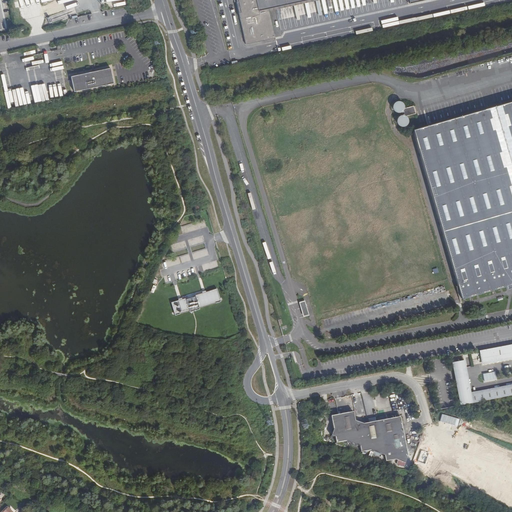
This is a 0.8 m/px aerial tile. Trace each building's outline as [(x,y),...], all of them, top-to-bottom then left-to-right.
[(235,0),(245,44),(262,41),(255,11),(307,0),(408,0),(410,4),(425,0),(235,0)] [(70,76),(74,92),(113,83),(110,68),(70,76)] [(511,100),(413,129),(461,299),(511,284),(511,100)] [(396,112),(399,112),(401,111),(403,109),(403,107),(403,104),(402,102),(399,101),(397,101),(394,101),(393,103),(392,106),(392,108),(394,110),(396,112)] [(403,108),(405,116),(415,113),(413,106),(403,108)] [(400,126),(402,126),(405,125),(407,123),(407,121),(407,118),(405,116),(403,115),(401,115),(398,115),(397,117),(396,120),(396,122),(398,124),(400,126)] [(444,286),(416,293),(416,294),(414,295),(416,300),(428,297),(427,294),(445,290),(444,286)] [(218,288),(171,302),(174,317),(223,302),(218,288)] [(303,315),(309,314),(306,304),(301,306),(303,315)] [(511,344),(480,351),(482,363),(493,361),(492,359),(497,358),(497,360),(511,357),(511,344)] [(463,361),(453,363),(455,370),(465,368),(463,361)] [(467,378),(465,368),(455,370),(456,380),(467,378)] [(483,373),(484,382),(497,380),(496,372),(483,373)] [(467,378),(456,380),(462,405),(511,395),(511,387),(470,395),(467,378)] [(337,442),(360,451),(354,421),(355,420),(353,411),(331,416),(333,429),(330,439),(336,441),(336,443),(337,442)] [(387,460),(404,467),(408,457),(400,417),(378,421),(385,461),(387,460)] [(362,451),(385,460),(385,461),(378,421),(363,424),(355,420),(354,421),(360,451),(360,452),(362,451)] [(460,435),(458,442),(469,446),(471,438),(460,435)]
